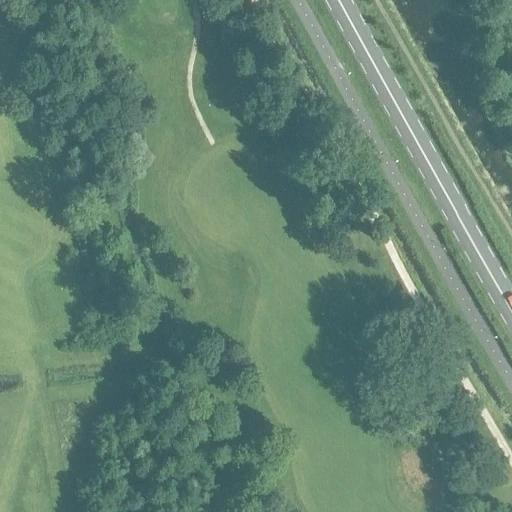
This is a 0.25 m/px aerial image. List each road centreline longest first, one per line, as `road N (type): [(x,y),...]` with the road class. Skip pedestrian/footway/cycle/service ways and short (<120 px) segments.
road 1 (tertiary): [(511,309),(337,0)]
road 2 (unknown): [(511,239),(377,0)]
